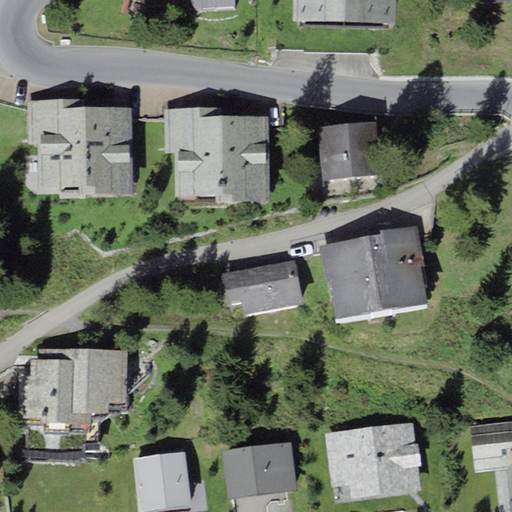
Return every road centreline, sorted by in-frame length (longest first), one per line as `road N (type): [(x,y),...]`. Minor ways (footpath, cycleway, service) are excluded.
road 1 (residential): [(511,139),(364,219),(186,261),(85,297),(0,354)]
road 2 (residential): [(511,101),(360,97),(45,63),(18,44),(16,18),(26,0)]
